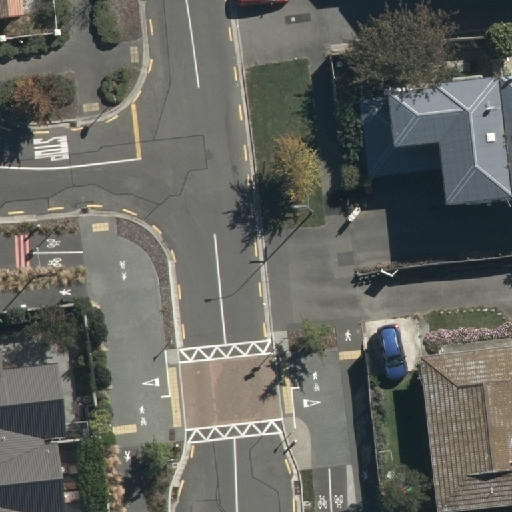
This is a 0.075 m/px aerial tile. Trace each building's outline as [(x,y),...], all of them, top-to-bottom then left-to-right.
[(19,0),(0,0),(0,18),(22,16),(19,0)] [(511,78),(503,79),(511,164),(511,78)] [(436,86),(437,90),(391,94),(397,151),(443,146),(450,206),(511,199),(511,180),(501,79),(436,86)] [(511,347),(423,357),(439,511),(464,511),(511,507),(511,347)] [(2,350),(0,349),(0,511),(66,511),(57,439),(66,438),(56,361),(4,367),(2,350)]
